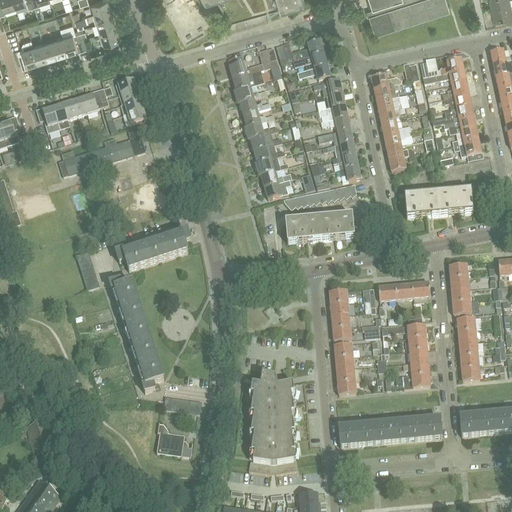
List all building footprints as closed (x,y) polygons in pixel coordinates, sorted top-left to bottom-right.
[(5,10),(16,7),(13,0),(1,0),(1,1),(0,1),(0,16),(6,15),(5,10)] [(13,0),(16,7),(27,4),(29,10),(34,8),(31,0),(13,0)] [(93,15),(111,9),(108,0),(103,0),(92,4),(95,14),(93,15)] [(219,0),(230,19),(280,5),(281,9),(305,2),(304,0),(219,0)] [(369,0),(373,11),(368,12),(375,36),(450,12),(445,0),(369,0)] [(511,0),(489,0),(492,10),(511,6),(511,5),(511,4),(511,0)] [(72,10),(70,2),(64,4),(66,12),(72,10)] [(511,11),(511,6),(492,10),(495,26),(511,22),(511,11)] [(114,19),(111,9),(93,15),(96,25),(97,24),(114,19)] [(114,19),(97,24),(100,34),(118,29),(114,19)] [(118,29),(100,34),(99,35),(102,45),(121,39),(118,29)] [(85,51),(81,39),(79,34),(74,36),(73,34),(62,37),(68,56),(85,51)] [(59,59),(68,56),(62,37),(53,40),(59,59)] [(87,37),(81,39),(85,51),(90,49),(87,37)] [(53,40),(43,44),(49,62),(59,59),(53,40)] [(23,70),(39,65),(33,47),(31,41),(24,43),(22,47),(24,55),(18,56),(23,70)] [(289,47),(283,48),(286,60),(280,62),(282,68),(294,64),(324,56),(320,43),(308,47),(309,51),(296,55),(296,56),(292,57),(289,47)] [(43,44),(33,47),(39,65),(49,62),(43,44)] [(277,50),(280,62),(286,60),(283,48),(277,50)] [(274,51),(267,53),(271,64),(277,62),(274,51)] [(245,72),(241,60),(229,63),(231,69),(229,70),(233,82),(247,79),(279,69),(277,62),(271,64),(267,53),(259,55),(262,67),(245,72)] [(494,67),(507,65),(511,64),(511,63),(511,58),(506,60),(504,53),(491,55),(494,67)] [(307,67),(309,73),(328,68),(324,56),(294,64),(296,71),(307,67)] [(445,59),(447,65),(448,71),(428,75),(426,65),(421,66),(423,78),(424,82),(464,74),(462,62),(457,63),(456,57),(445,59)] [(507,65),(494,67),(496,79),(510,76),(511,75),(511,63),(511,64),(507,65)] [(404,68),(406,79),(407,85),(413,84),(413,85),(420,83),(416,67),(409,69),(409,67),(404,68)] [(300,82),(317,78),(319,83),(331,80),(328,68),(309,73),(298,76),(300,82)] [(467,85),(464,74),(424,82),(425,87),(436,85),(436,86),(439,86),(439,85),(451,82),(452,88),(467,85)] [(511,88),(511,83),(510,76),(496,79),(499,91),(511,88)] [(372,81),(374,93),(400,87),(402,87),(401,84),(396,80),(387,82),(386,78),(372,81)] [(233,82),(237,94),(249,91),(264,86),(263,82),(255,85),(254,82),(249,84),(247,79),(233,82)] [(116,88),(119,98),(138,92),(134,82),(116,88)] [(325,99),(343,96),(340,83),(314,89),(315,93),(323,91),(325,99)] [(416,96),(422,95),(420,83),(413,85),(416,96)] [(443,103),(469,97),(467,85),(452,88),(453,93),(447,94),(448,96),(442,97),(443,103)] [(374,93),(377,104),(396,100),(395,94),(401,92),(400,87),(374,93)] [(511,88),(499,91),(501,103),(511,100),(511,88)] [(98,93),(102,105),(108,103),(104,91),(98,93)] [(238,107),(240,106),(254,103),(267,99),(266,93),(258,96),(258,94),(250,96),(249,91),(237,94),(235,95),(238,107)] [(141,102),(138,92),(119,98),(122,108),(141,102)] [(289,96),(292,106),(299,105),(298,99),(304,97),(302,92),(289,96)] [(103,110),(102,105),(98,93),(82,98),(87,117),(98,114),(98,112),(103,110)] [(422,95),(416,96),(418,106),(424,104),(422,95)] [(343,96),(325,99),(317,101),(318,105),(325,104),(327,112),(345,108),(343,96)] [(472,109),(469,97),(443,103),(444,107),(449,106),(451,113),(472,109)] [(73,104),(78,120),(87,117),(82,98),(82,101),(73,104)] [(404,99),(396,100),(377,104),(379,116),(399,112),(405,111),(404,106),(405,106),(404,99)] [(511,100),(501,103),(504,115),(511,113),(511,100)] [(63,107),(68,123),(78,120),(73,104),(72,101),(62,104),(63,107)] [(141,102),(122,108),(121,108),(124,118),(127,117),(144,112),(141,102)] [(254,103),(240,106),(244,119),(258,115),(271,111),(270,106),(262,109),(262,107),(256,108),(254,103)] [(299,105),(293,107),(295,116),(301,115),(299,105)] [(287,106),(282,108),(283,114),(289,112),(291,112),(289,106),(287,106)] [(58,126),(68,123),(63,107),(53,110),(58,126)] [(424,107),(418,108),(419,116),(426,115),(424,107)] [(52,108),(36,113),(40,125),(46,123),(47,128),(45,129),(48,136),(60,132),(58,126),(53,110),(52,108)] [(328,118),(330,124),(348,120),(345,108),(327,112),(319,113),(320,114),(316,115),(317,120),(321,119),(321,120),(328,118)] [(433,129),(443,127),(474,121),(472,109),(451,113),(452,119),(432,123),(433,129)] [(382,128),(396,125),(396,121),(401,120),(400,118),(406,116),(405,111),(399,112),(379,116),(382,128)] [(144,112),(127,117),(131,127),(147,122),(144,112)] [(258,115),(244,119),(247,131),(259,128),(267,125),(275,123),(273,118),(266,120),(265,119),(259,120),(258,115)] [(20,131),(16,119),(0,124),(8,149),(20,145),(18,138),(16,139),(14,133),(20,131)] [(348,120),(330,124),(322,126),(323,130),(331,128),(331,130),(335,130),(336,134),(338,133),(339,135),(351,133),(348,120)] [(477,133),(474,121),(443,127),(444,132),(455,129),(456,137),(462,136),(477,133)] [(247,131),(245,131),(249,144),(251,143),(265,139),(271,137),(278,135),(277,130),(269,133),(269,131),(267,125),(259,128),(247,131)] [(398,132),(396,125),(382,128),(384,140),(399,137),(404,136),(410,135),(411,134),(410,130),(398,132)] [(127,133),(130,141),(145,136),(143,129),(127,133)] [(294,139),(300,138),(299,131),(296,131),(296,129),(292,130),(294,139)] [(324,138),(317,140),(318,144),(319,146),(331,143),(334,143),(335,149),(353,145),(351,133),(339,135),(324,138)] [(479,144),(477,133),(462,136),(464,142),(452,144),(452,145),(447,146),(448,150),(453,149),(453,150),(479,144)] [(411,139),(410,135),(404,136),(399,137),(384,140),(387,151),(402,148),(400,143),(405,141),(411,139)] [(75,160),(64,163),(59,165),(64,180),(146,155),(141,139),(117,147),(115,141),(104,144),(106,150),(75,160)] [(251,143),(255,155),(268,151),(274,149),(282,147),(281,143),(273,145),(272,144),(267,145),(265,139),(251,143)] [(432,142),(424,144),(427,155),(435,153),(432,142)] [(461,160),(467,159),(482,156),(479,144),(453,150),(454,154),(460,153),(461,160)] [(310,145),(304,147),(306,154),(312,153),(310,145)] [(327,150),(323,151),(324,156),(328,155),(336,153),(338,161),(356,157),(353,145),(335,149),(327,150)] [(404,160),(409,159),(415,158),(414,153),(408,154),(408,153),(403,154),(402,148),(387,151),(389,163),(404,160)] [(24,158),(21,149),(15,151),(19,163),(25,161),(25,159),(24,158)] [(268,151),(255,155),(258,167),(278,161),(285,159),(284,155),(276,157),(276,156),(274,149),(268,151)] [(64,163),(75,160),(73,153),(62,157),(64,163)] [(338,161),(332,162),(333,167),(339,166),(340,173),(359,169),(356,157),(338,161)] [(308,159),(309,166),(316,165),(315,158),(308,159)] [(404,160),(389,163),(392,175),(407,172),(404,160)] [(452,160),(440,163),(442,169),(454,166),(452,160)] [(280,169),(278,161),(258,167),(256,167),(259,180),(261,179),(275,175),(289,171),(287,167),(280,169)] [(313,180),(319,178),(317,167),(310,169),(313,180)] [(359,169),(340,173),(342,180),(343,186),(349,185),(361,182),(359,169)] [(275,175),(261,179),(265,191),(279,187),(292,183),(291,179),(290,177),(283,180),(277,181),(275,175)] [(310,178),(302,180),(306,196),(315,193),(310,178)] [(0,182),(0,201),(5,216),(9,231),(21,227),(16,212),(14,213),(3,182),(0,182)] [(471,190),(472,193),(474,213),(485,212),(483,188),(482,189),(481,182),(470,183),(471,190)] [(279,187),(265,191),(268,203),(282,199),(280,191),(293,187),(293,185),(292,183),(279,187)] [(316,186),(317,193),(330,190),(328,183),(316,186)] [(344,190),(351,199),(353,201),(357,197),(355,188),(344,190)] [(347,202),(351,199),(344,190),(338,192),(345,200),(347,202)] [(341,204),(345,200),(338,192),(332,193),(339,202),(341,204)] [(403,192),(396,193),(397,200),(404,199),(403,192)] [(332,193),(325,194),(333,203),(335,205),(339,202),(332,193)] [(474,216),(474,213),(472,193),(438,196),(440,219),(474,216)] [(329,206),(333,203),(325,194),(319,196),(327,204),(329,206)] [(327,204),(319,196),(313,197),(320,205),(322,208),(327,204)] [(407,222),(440,219),(438,196),(405,199),(407,222)] [(313,197),(308,198),(314,207),(316,209),(320,205),(313,197)] [(310,210),(314,207),(308,198),(301,200),(308,208),(310,210)] [(304,212),(308,208),(301,200),(295,201),(302,209),(304,212)] [(289,202),(296,210),(298,213),(302,209),(295,201),(289,202)] [(292,214),(296,210),(289,202),(285,203),(285,206),(292,214)] [(353,219),(354,238),(367,237),(365,214),(352,215),(353,219)] [(355,241),(354,238),(353,219),(319,222),(321,244),(355,241)] [(288,247),(321,244),(319,222),(286,225),(288,247)] [(126,265),(129,275),(144,270),(188,256),(185,245),(191,243),(188,234),(181,236),(182,239),(124,258),(123,254),(117,256),(120,266),(126,265)] [(79,266),(91,262),(89,257),(77,260),(79,266)] [(93,268),(91,262),(79,266),(81,272),(93,268)] [(500,279),(511,277),(511,263),(499,264),(500,279)] [(451,281),(468,280),(467,267),(450,269),(451,281)] [(81,272),(83,277),(95,274),(93,268),(81,272)] [(96,279),(95,274),(83,277),(84,283),(96,279)] [(98,285),(96,279),(84,283),(86,289),(98,285)] [(469,284),(468,280),(451,281),(452,294),(469,292),(474,292),(473,283),(469,284)] [(164,384),(133,286),(123,290),(121,284),(110,287),(112,294),(115,293),(146,389),(143,390),(145,397),(156,393),(154,387),(164,384)] [(100,291),(98,285),(86,289),(88,294),(100,291)] [(430,286),(413,287),(414,302),(431,300),(430,286)] [(414,302),(413,287),(396,289),(397,303),(414,302)] [(380,305),(397,303),(396,289),(379,291),(380,305)] [(494,303),(495,303),(500,302),(501,302),(500,291),(499,291),(493,291),(494,303)] [(453,306),(470,305),(469,292),(452,294),(453,306)] [(349,306),(348,293),(330,295),(331,308),(349,306)] [(471,317),(470,305),(453,306),(454,319),(471,317)] [(350,318),(349,306),(331,308),(332,320),(350,318)] [(333,332),(351,331),(350,318),(332,320),(333,332)] [(458,323),(459,335),(476,333),(475,321),(458,323)] [(380,341),(379,328),(376,329),(376,328),(362,329),(362,334),(364,334),(365,342),(380,341)] [(425,328),(403,330),(404,335),(408,335),(409,342),(426,340),(425,328)] [(352,343),(351,331),(333,332),(334,345),(352,343)] [(478,346),(476,333),(459,335),(460,347),(478,346)] [(428,353),(426,340),(409,342),(410,354),(428,353)] [(461,360),(479,358),(478,346),(460,347),(461,360)] [(335,349),(336,361),(353,359),(352,347),(335,349)] [(428,353),(410,354),(411,367),(429,365),(428,353)] [(480,370),(479,358),(461,360),(462,372),(480,370)] [(354,372),(353,359),(336,361),(337,374),(354,372)] [(430,378),(429,365),(411,367),(412,379),(430,378)] [(379,376),(379,382),(382,381),(385,381),(388,381),(387,369),(378,370),(378,377),(379,376)] [(481,383),(480,370),(462,372),(463,384),(481,383)] [(337,374),(338,386),(356,384),(354,372),(337,374)] [(295,454),(293,444),(292,436),(295,435),(292,416),(295,416),(292,397),(295,396),(293,386),(278,389),(274,375),(263,373),(261,388),(253,387),(251,397),(254,397),(251,416),(254,417),(252,436),(255,436),(252,455),(255,455),(253,465),(250,464),(249,474),(272,477),(272,475),(275,475),(276,477),(298,473),(297,464),(294,464),(292,455),(295,454)] [(404,393),(413,392),(431,390),(430,378),(412,379),(403,380),(404,393)] [(357,397),(356,384),(338,386),(339,398),(357,397)] [(0,418),(11,408),(2,399),(4,397),(0,392),(0,418)] [(496,437),(511,435),(511,412),(508,413),(509,416),(495,417),(496,437)] [(475,419),(460,420),(462,440),(496,437),(495,417),(480,418),(479,415),(475,416),(475,419)] [(442,441),(441,422),(426,423),(426,420),(421,421),(421,423),(407,425),(409,444),(442,441)] [(375,447),(409,444),(407,425),(392,426),(392,423),(387,424),(388,426),(373,428),(375,447)] [(50,424),(45,426),(27,431),(35,458),(58,451),(50,424)] [(160,436),(157,457),(158,457),(158,455),(181,458),(181,460),(182,460),(182,459),(186,460),(190,460),(190,461),(191,462),(193,447),(192,446),(192,451),(187,450),(187,449),(184,445),(185,439),(184,438),(184,439),(169,437),(169,434),(164,427),(161,427),(160,427),(160,426),(159,426),(157,437),(158,437),(158,436),(159,436),(160,436)] [(339,431),(341,450),(375,447),(373,428),(359,429),(358,426),(354,427),(354,429),(339,431)] [(53,511),(62,500),(39,484),(19,511),(53,511)] [(2,490),(0,492),(0,504),(4,508),(11,500),(3,494),(4,493),(2,490)] [(317,497),(300,498),(301,509),(318,508),(317,497)]
